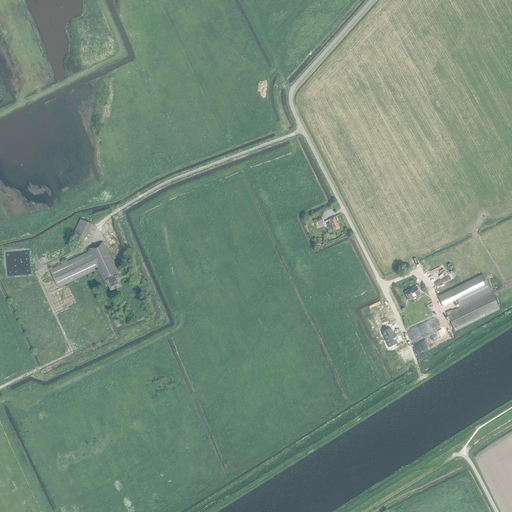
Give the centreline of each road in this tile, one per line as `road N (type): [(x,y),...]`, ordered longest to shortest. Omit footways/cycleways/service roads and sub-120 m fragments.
road 1 (unclassified): [(419,372),(291,105),(293,87),(372,0)]
road 2 (track): [(199,511),(511,317)]
